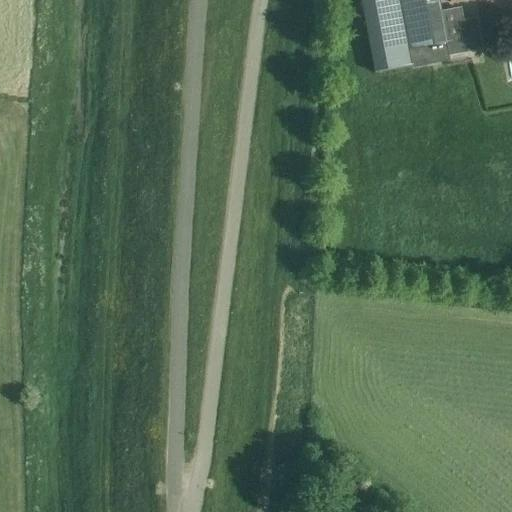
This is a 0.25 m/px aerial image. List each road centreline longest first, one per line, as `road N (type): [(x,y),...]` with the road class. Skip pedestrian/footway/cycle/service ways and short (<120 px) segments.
road 1 (unclassified): [(261,0),(207,425),(182,511)]
road 2 (unclassified): [(175,511),(196,0)]
